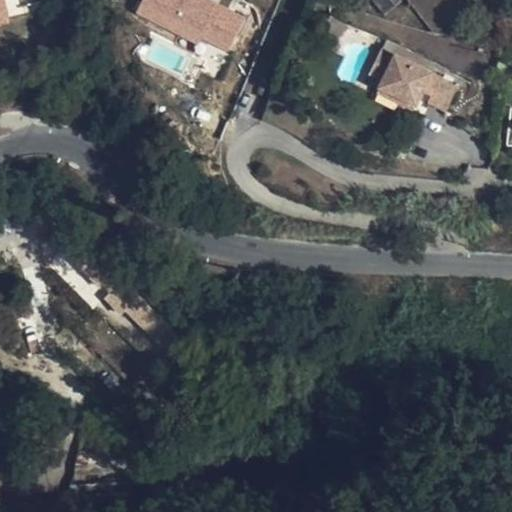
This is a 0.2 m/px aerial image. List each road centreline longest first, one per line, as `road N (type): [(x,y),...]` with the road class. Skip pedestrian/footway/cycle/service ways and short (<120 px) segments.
road 1 (unclassified): [(511,263),(326,262),(232,249),(171,226),(88,154),(47,140),(0,150)]
road 2 (residential): [(321,468),(0,471)]
